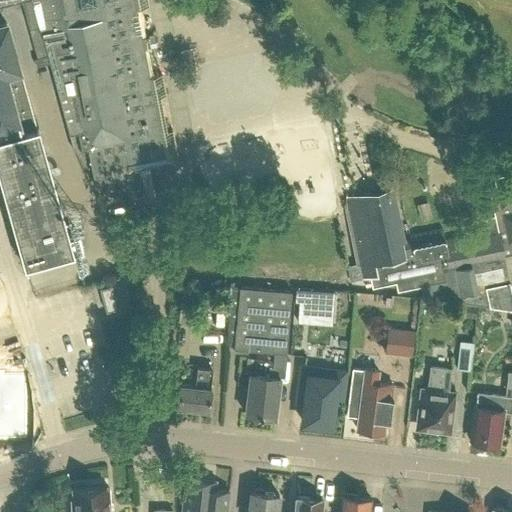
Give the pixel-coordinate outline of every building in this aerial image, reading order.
[(0,0),(0,5),(6,4),(7,4),(19,0),(22,0),(30,28),(38,26),(40,34),(41,33),(46,54),(33,57),(35,65),(48,62),(73,150),(74,150),(74,148),(73,149),(67,124),(76,123),(81,149),(86,148),(94,184),(117,180),(121,202),(154,195),(148,165),(165,162),(166,168),(179,165),(172,129),(166,130),(160,96),(165,94),(161,73),(150,75),(144,48),(150,47),(150,46),(155,45),(152,43),(151,38),(153,34),(148,35),(148,34),(142,35),(136,8),(148,5),(147,0),(0,0)] [(511,12),(499,12),(499,41),(511,41),(511,12)] [(35,128),(5,21),(0,22),(0,177),(25,265),(83,249),(78,232),(67,235),(36,127),(35,128)] [(511,173),(494,177),(496,184),(488,186),(497,228),(444,239),(442,228),(409,235),(411,244),(401,246),(390,191),(375,194),(364,197),(366,207),(350,210),(348,200),(346,201),(345,200),(342,203),(344,209),(345,209),(346,213),(356,265),(348,266),(350,279),(370,275),(372,287),(395,282),(397,290),(421,285),(423,296),(511,309),(511,296),(509,283),(511,281),(511,173)] [(106,310),(118,307),(111,284),(99,287),(106,310)] [(287,353),(291,290),(239,287),(233,348),(287,353)] [(309,301),(333,302),(333,289),(310,288),(309,301)] [(193,325),(196,302),(180,300),(178,324),(193,325)] [(411,355),(414,328),(387,326),(384,352),(411,355)] [(469,368),(473,340),(459,339),(456,367),(469,368)] [(268,374),(269,359),(256,357),(254,372),(250,371),(245,412),(274,416),(279,375),(268,374)] [(448,392),(451,367),(430,364),(427,389),(420,388),(418,410),(419,410),(417,426),(420,426),(420,428),(432,430),(432,427),(448,429),(451,408),(453,408),(455,393),(448,392)] [(341,395),(343,369),(301,365),(297,396),(301,396),(304,400),(302,420),(330,423),(333,395),(341,395)] [(209,386),(211,367),(196,366),(194,384),(179,383),(177,405),(207,408),(210,386),(209,386)] [(362,368),(351,367),(346,413),(358,414),(357,426),(382,429),(384,412),(389,413),(391,396),(390,396),(392,384),(375,382),(376,369),(362,367),(362,368)] [(503,409),(511,410),(511,370),(508,370),(505,393),(477,390),(475,407),(471,438),(498,442),(503,409)] [(0,440),(26,440),(26,375),(0,375),(0,440)] [(181,511),(203,511),(207,487),(207,488),(208,480),(186,477),(181,511)] [(109,511),(107,511),(105,484),(73,486),(74,495),(70,495),(70,511),(110,511),(111,511),(109,511)] [(203,511),(225,511),(228,490),(207,488),(207,487),(203,511)] [(276,511),(278,493),(250,490),(249,507),(245,506),(244,511),(276,511)] [(355,496),(356,493),(346,492),(346,495),(341,494),(338,511),(368,511),(370,497),(355,496)] [(319,511),(321,497),(295,495),(292,511),(319,511)]
